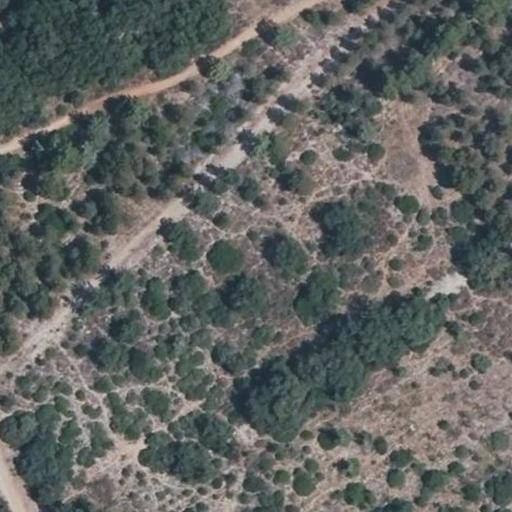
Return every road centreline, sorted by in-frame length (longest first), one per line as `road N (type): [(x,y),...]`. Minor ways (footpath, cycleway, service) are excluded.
road 1 (track): [(0,377),(394,0)]
road 2 (track): [(317,0),(240,49),(0,152)]
